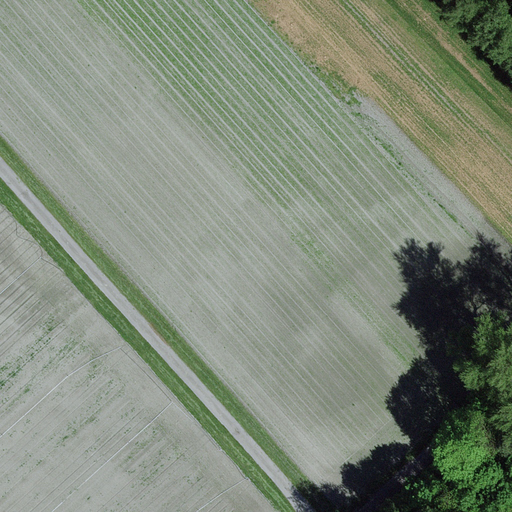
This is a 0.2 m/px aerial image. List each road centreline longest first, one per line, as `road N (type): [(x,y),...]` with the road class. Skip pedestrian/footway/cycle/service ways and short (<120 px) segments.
road 1 (track): [(0,167),(317,511)]
road 2 (track): [(511,401),(384,511)]
